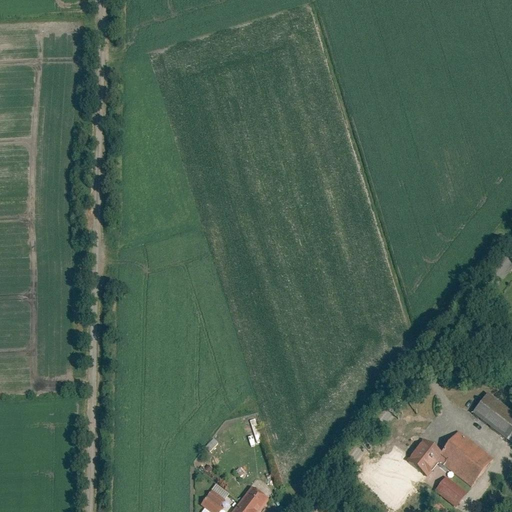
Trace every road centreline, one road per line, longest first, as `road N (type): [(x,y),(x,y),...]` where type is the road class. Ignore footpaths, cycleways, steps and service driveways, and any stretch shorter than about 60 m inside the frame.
road 1 (unclassified): [(89,511),(103,0)]
road 2 (residential): [(308,511),(511,256)]
